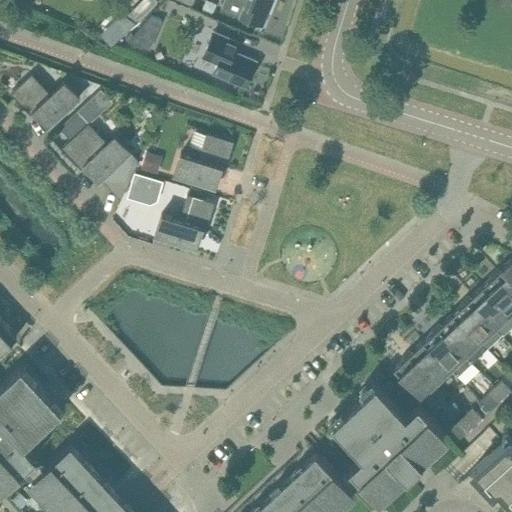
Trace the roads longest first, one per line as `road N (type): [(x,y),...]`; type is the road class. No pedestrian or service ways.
road 1 (residential): [(327,323),(184,457),(172,456),(47,323)]
road 2 (residential): [(243,290),(122,253),(47,323)]
road 3 (residential): [(452,198),(327,323)]
road 4 (unclassified): [(348,97),(474,136)]
